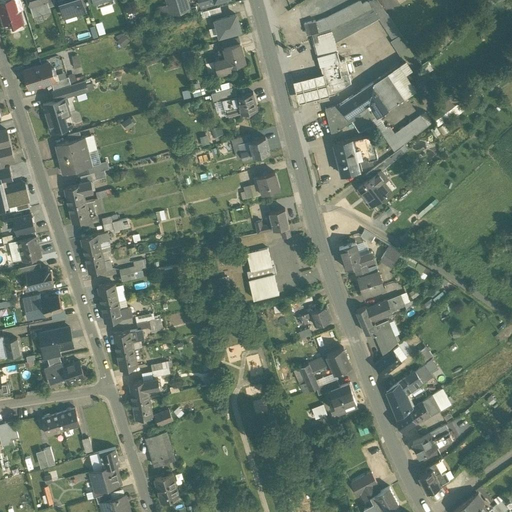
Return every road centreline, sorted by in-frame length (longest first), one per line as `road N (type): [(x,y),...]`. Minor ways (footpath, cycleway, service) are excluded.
road 1 (residential): [(0,60),(108,387)]
road 2 (tertiary): [(429,511),(362,359),(316,214)]
road 3 (residential): [(316,214),(338,208),(511,318)]
road 4 (tertiary): [(316,214),(257,0)]
road 5 (residential): [(108,387),(148,511)]
